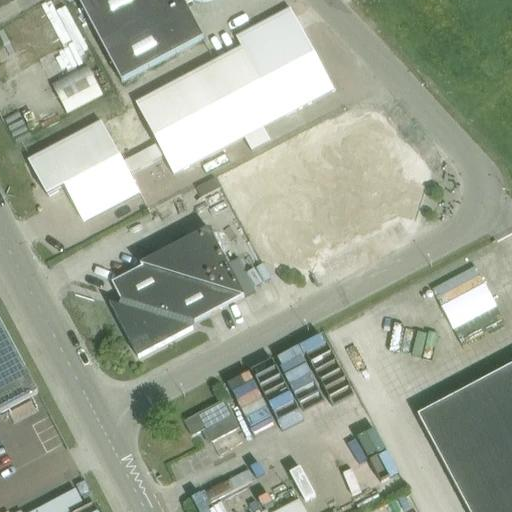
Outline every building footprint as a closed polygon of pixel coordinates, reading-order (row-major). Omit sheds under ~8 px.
[(76,0),(112,66),(108,68),(114,78),(117,76),(122,84),(204,40),(185,5),(193,2),(200,5),(208,4),(215,1),(215,0),(76,0)] [(416,0),(406,0),(395,10),(422,40),(439,25),(416,0)] [(443,0),(416,0),(439,25),(454,11),(443,0)] [(443,0),(454,11),(465,0),(443,0)] [(470,0),(465,0),(454,11),(480,41),(495,27),(470,0)] [(497,0),(470,0),(495,27),(510,14),(497,0)] [(511,0),(497,0),(510,14),(511,11),(511,0)] [(164,158),(175,177),(334,92),(290,10),(236,39),(242,50),(136,106),(158,146),(123,165),(101,124),(29,162),(49,198),(66,189),(85,225),(140,196),(129,176),(164,158)] [(454,11),(439,25),(466,54),(480,41),(454,11)] [(439,25),(422,40),(449,69),(466,54),(439,25)] [(52,87),(67,115),(103,96),(88,68),(52,87)] [(511,104),(509,101),(492,117),(511,138),(511,104)] [(351,114),(223,182),(268,267),(396,200),(351,114)] [(216,181),(197,191),(202,199),(220,190),(216,181)] [(195,324),(245,298),(209,230),(140,267),(141,269),(112,284),(121,301),(119,308),(110,305),(139,360),(193,331),(195,324)] [(0,414),(39,394),(0,320),(0,414)] [(511,511),(511,367),(418,417),(468,511),(511,511)] [(212,445),(239,430),(225,402),(184,424),(192,438),(205,432),(212,445)] [(96,503),(92,494),(83,499),(87,507),(96,503)] [(304,511),(300,502),(281,511),(304,511)]
